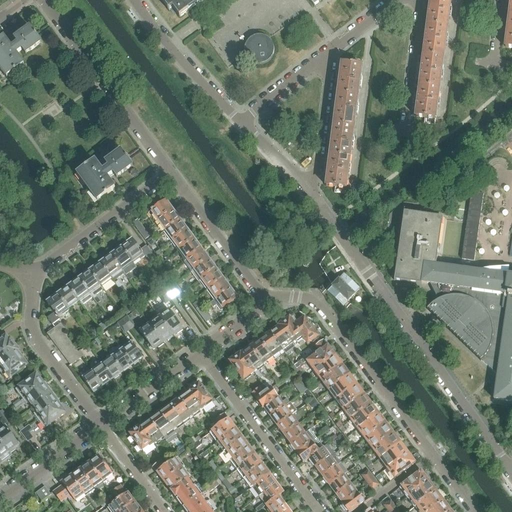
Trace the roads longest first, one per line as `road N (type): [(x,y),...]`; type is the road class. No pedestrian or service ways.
road 1 (residential): [(304,186),(511,472)]
road 2 (residential): [(432,457),(315,302),(278,296),(268,305)]
road 3 (residential): [(169,173),(42,0)]
road 4 (residential): [(318,511),(200,354)]
road 5 (residential): [(100,426),(31,331),(33,273)]
road 6 (residential): [(33,273),(169,173)]
road 7 (residential): [(268,305),(169,173)]
road 8 (residential): [(133,0),(240,122)]
road 9 (residential): [(332,51),(317,167),(304,186)]
road 10 (residential): [(0,499),(100,426)]
road 11 (residential): [(100,426),(200,354)]
